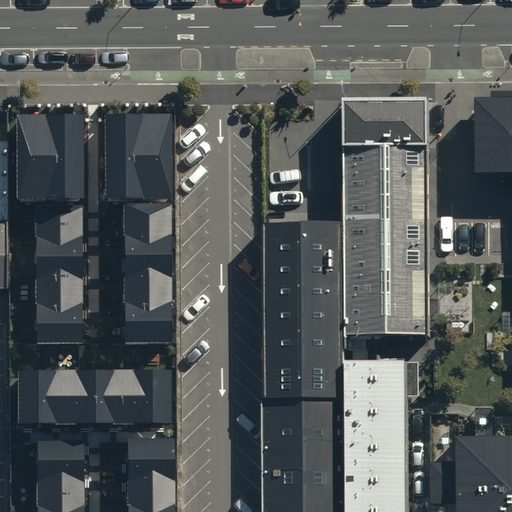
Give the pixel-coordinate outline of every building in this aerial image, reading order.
[(511,101),(475,102),(476,177),(511,177),(511,101)] [(430,334),(428,102),(345,103),(347,335),(430,334)] [(81,117),(15,117),(15,201),(82,201),(81,117)] [(168,117),(102,118),(103,202),(168,202),(168,117)] [(0,290),(10,290),(9,143),(0,143),(0,290)] [(83,346),(82,207),(35,207),(35,346),(83,346)] [(168,207),(122,207),(123,347),(169,347),(168,207)] [(270,213),(265,213),(266,395),(345,394),(344,213),(339,212),(270,213)] [(460,394),(459,361),(441,361),(441,401),(460,401),(460,394)] [(459,361),(460,394),(481,394),(481,361),(459,361)] [(407,511),(406,363),(349,364),(349,400),(349,511),(407,511)] [(170,372),(17,372),(17,428),(170,428),(170,372)] [(346,511),(345,394),(266,395),(266,511),(346,511)] [(511,511),(511,435),(458,436),(458,511),(511,511)] [(84,511),(85,442),(37,442),(36,511),(84,511)] [(173,511),(173,443),(126,443),(126,511),(173,511)]
